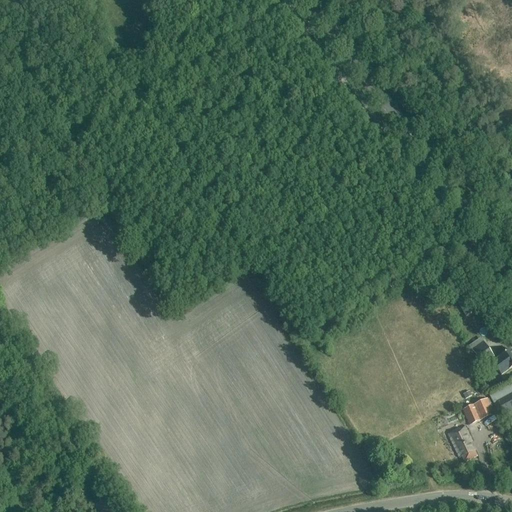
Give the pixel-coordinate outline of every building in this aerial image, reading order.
[(456,302),(465,317),(476,310),(467,295),(456,302)] [(474,354),(482,365),(493,357),(485,346),(474,354)] [(507,370),(507,371),(511,367),(511,354),(510,351),(499,359),(492,364),(501,375),(507,370)] [(511,411),(511,393),(496,402),(504,416),(511,411)] [(491,415),(485,401),(463,411),(470,425),(491,415)] [(495,429),(497,436),(510,432),(508,425),(495,429)] [(464,463),(475,458),(470,446),(471,445),(464,430),(451,437),(464,463)] [(113,511),(104,500),(95,507),(99,511),(113,511)]
